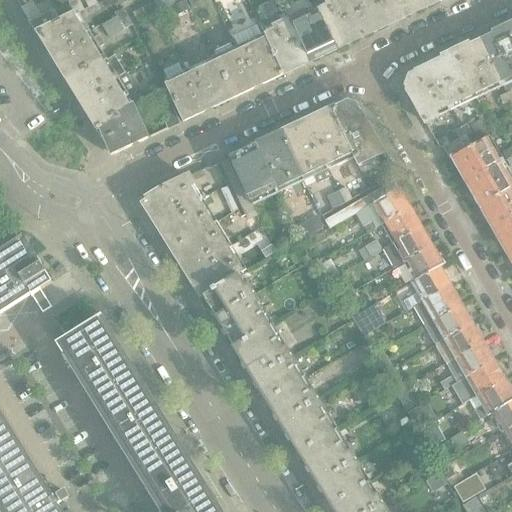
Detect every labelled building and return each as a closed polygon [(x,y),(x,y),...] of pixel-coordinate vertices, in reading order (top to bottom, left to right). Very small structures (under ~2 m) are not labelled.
[(80,5),(77,0),(76,0),(68,4),(71,10),(80,5)] [(98,4),(95,0),(91,0),(85,3),(88,9),(98,4)] [(164,9),(159,0),(158,1),(154,3),(158,12),(159,12),(163,10),(164,9)] [(169,7),(166,0),(159,0),(164,9),(169,7)] [(389,26),(375,0),(329,0),(327,1),(329,5),(317,11),(336,50),(389,26)] [(441,1),(439,0),(375,0),(389,26),(441,1)] [(188,10),(184,1),(173,7),(177,15),(188,10)] [(23,13),(34,6),(31,2),(20,8),(23,13)] [(158,12),(154,3),(148,6),(153,15),(158,12)] [(83,11),(80,5),(71,10),(74,16),(77,14),(83,11)] [(27,18),(37,11),(34,6),(23,13),(27,18)] [(153,15),(148,6),(143,8),(147,18),(153,15)] [(147,18),(143,8),(141,9),(137,11),(142,20),(145,18),(147,18)] [(126,15),(123,9),(117,12),(114,14),(116,18),(117,19),(126,15)] [(41,17),(37,11),(27,18),(28,20),(30,23),(41,17)] [(36,34),(59,23),(53,11),(41,17),(30,23),(36,34)] [(142,20),(137,11),(132,14),(136,23),(142,20)] [(336,50),(317,11),(306,16),(304,12),(280,23),(277,16),(259,24),(264,34),(283,75),(336,50)] [(92,39),(88,33),(84,36),(73,18),(78,15),(77,14),(74,16),(59,23),(36,34),(66,83),(104,60),(103,58),(99,61),(87,41),(92,39)] [(129,20),(126,15),(117,19),(119,25),(129,20)] [(116,18),(101,26),(108,38),(122,31),(119,25),(117,19),(116,18)] [(132,26),(129,20),(119,25),(122,31),(132,26)] [(283,75),(264,34),(261,36),(256,26),(232,37),(237,47),(236,48),(232,49),(230,44),(213,52),(216,57),(213,58),(232,99),(257,87),(283,75)] [(511,76),(511,43),(505,28),(493,34),(494,36),(468,49),(466,46),(454,52),(474,94),(511,76)] [(474,94),(454,52),(442,58),(443,60),(416,73),(417,74),(409,78),(406,87),(408,92),(407,93),(425,124),(437,117),(435,112),(474,94)] [(130,111),(125,103),(129,101),(128,98),(123,100),(116,88),(120,85),(116,79),(124,74),(113,58),(106,62),(104,60),(66,83),(96,131),(96,130),(130,111)] [(232,99),(213,58),(210,59),(212,64),(189,75),(187,70),(186,71),(182,73),(178,64),(162,71),(166,80),(165,81),(164,81),(167,90),(182,122),(207,111),(232,99)] [(163,92),(158,80),(150,83),(148,90),(152,97),(163,92)] [(509,103),(505,94),(499,97),(503,106),(509,103)] [(179,124),(169,101),(156,107),(168,129),(179,124)] [(382,153),(360,115),(358,115),(355,110),(344,106),(336,109),(335,109),(333,110),(332,109),(329,111),(349,154),(355,167),(382,153)] [(147,139),(133,110),(130,111),(96,130),(97,132),(99,131),(109,152),(114,155),(147,139)] [(349,154),(329,111),(280,134),(300,178),(349,154)] [(491,134),(483,119),(469,127),(477,142),(491,134)] [(466,125),(460,128),(465,137),(465,136),(471,133),(466,125)] [(471,146),(465,136),(465,137),(460,128),(455,132),(459,140),(444,149),(450,159),(451,158),(471,146)] [(251,201),(300,178),(280,134),(231,157),(233,162),(235,167),(238,172),(240,177),(242,182),(245,187),(247,192),(249,197),(251,201)] [(499,164),(485,139),(471,147),(471,146),(451,158),(452,160),(452,163),(455,169),(458,170),(466,183),(499,164)] [(511,155),(511,148),(511,147),(501,153),(506,160),(511,155)] [(228,160),(221,163),(222,167),(233,162),(231,157),(230,157),(229,158),(227,159),(228,160)] [(233,162),(222,167),(225,172),(235,167),(233,162)] [(511,189),(511,186),(500,165),(499,164),(466,183),(473,197),(473,199),(477,205),(479,207),(480,208),(511,189)] [(235,167),(225,172),(227,177),(238,172),(235,167)] [(238,172),(227,177),(229,182),(240,177),(238,172)] [(171,251),(212,226),(193,195),(197,192),(188,177),(160,190),(144,200),(145,201),(141,202),(142,203),(171,251)] [(240,177),(229,182),(232,187),(242,182),(240,177)] [(373,177),(364,182),(368,189),(377,184),(373,177)] [(393,181),(388,184),(393,193),(398,190),(393,181)] [(242,182),(232,187),(234,192),(245,187),(242,182)] [(388,184),(384,187),(388,195),(393,193),(388,184)] [(237,210),(227,187),(220,190),(231,213),(237,210)] [(245,187),(234,192),(236,197),(247,192),(245,187)] [(384,187),(379,189),(384,198),(388,195),(384,187)] [(351,200),(346,188),(339,191),(345,204),(351,200)] [(379,189),(375,192),(379,200),(384,198),(379,189)] [(511,189),(480,208),(480,209),(480,211),(483,218),(486,219),(494,232),(511,221),(511,189)] [(380,225),(409,209),(405,201),(406,201),(401,192),(400,192),(398,190),(393,193),(388,195),(384,198),(379,200),(375,203),(370,206),(376,217),(371,220),(372,222),(363,228),(367,234),(381,226),(380,225)] [(339,191),(326,197),(331,210),(345,204),(339,191)] [(247,192),(236,197),(239,202),(249,197),(247,192)] [(375,192),(370,195),(375,203),(379,200),(375,192)] [(370,195),(365,197),(370,206),(375,203),(370,195)] [(249,197),(239,202),(241,207),(252,202),(251,201),(249,197)] [(365,197),(361,200),(366,208),(370,206),(365,197)] [(361,200),(356,203),(361,211),(366,208),(361,200)] [(252,202),(241,207),(243,212),(254,207),(252,202)] [(356,203),(352,205),(357,214),(361,211),(356,203)] [(352,205),(347,208),(352,216),(357,214),(352,205)] [(254,207),(243,212),(245,216),(245,217),(256,212),(254,207)] [(347,208),(343,211),(347,219),(352,216),(347,208)] [(420,228),(416,220),(417,220),(412,211),(411,211),(409,209),(380,225),(381,226),(392,245),(420,228)] [(343,211),(338,213),(343,222),(347,219),(343,211)] [(256,212),(245,217),(248,221),(249,221),(256,218),(259,217),(256,212)] [(338,213),(333,216),(338,224),(343,222),(338,213)] [(323,229),(315,214),(297,225),(305,239),(323,229)] [(333,216),(329,218),(334,227),(338,224),(333,216)] [(329,218),(325,221),(329,229),(334,227),(329,218)] [(511,254),(511,221),(494,232),(501,245),(501,248),(505,254),(507,255),(508,257),(511,254)] [(243,275),(242,273),(212,226),(171,251),(201,299),(202,298),(238,276),(239,277),(243,275)] [(431,247),(427,239),(428,239),(423,230),(422,230),(420,228),(392,245),(383,250),(393,269),(402,264),(431,247)] [(240,248),(250,242),(246,237),(237,243),(240,248)] [(370,258),(382,251),(376,241),(364,248),(358,252),(363,261),(369,257),(370,258)] [(0,314),(26,298),(30,296),(31,297),(51,284),(25,242),(0,257),(0,314)] [(442,266),(438,258),(439,258),(434,249),(433,249),(431,247),(402,264),(413,283),(439,268),(442,266)] [(310,261),(307,255),(300,260),(303,265),(310,261)] [(339,275),(329,258),(322,261),(333,279),(339,275)] [(413,308),(450,287),(445,279),(446,278),(441,269),(440,270),(439,268),(413,283),(411,284),(416,293),(407,298),(413,308)] [(267,325),(257,307),(260,305),(248,286),(245,288),(239,277),(238,276),(202,298),(215,318),(214,319),(221,329),(232,347),(267,325)] [(400,291),(407,287),(405,282),(397,287),(400,291)] [(424,327),(461,306),(456,298),(457,297),(452,288),(451,289),(450,287),(413,308),(424,327)] [(349,294),(345,288),(337,293),(341,299),(349,294)] [(361,306),(354,295),(341,302),(348,313),(361,306)] [(434,346),(471,324),(467,317),(468,316),(463,307),(462,308),(461,306),(424,327),(424,328),(434,346)] [(370,326),(361,313),(361,312),(351,319),(360,333),(370,326)] [(215,511),(172,442),(96,319),(55,345),(158,511),(215,511)] [(340,325),(336,319),(329,323),(333,329),(340,325)] [(445,365),(482,343),(478,336),(479,335),(474,326),(473,327),(471,324),(434,346),(445,365)] [(297,367),(292,358),(286,348),(282,350),(269,329),(270,329),(267,325),(232,347),(234,349),(233,349),(247,371),(246,372),(252,383),(253,382),(265,401),(300,380),(293,369),(297,367)] [(380,346),(372,333),(362,338),(370,351),(380,346)] [(464,379),(493,362),(489,354),(490,354),(485,345),(484,346),(482,343),(445,365),(452,376),(440,383),(444,391),(456,384),(464,379)] [(393,370),(382,351),(374,356),(385,375),(393,370)] [(504,382),(499,373),(501,373),(496,364),(495,365),(493,362),(464,379),(456,384),(462,395),(452,401),(457,409),(476,398),(504,382)] [(404,389),(397,377),(403,374),(399,367),(393,371),(393,370),(385,375),(396,394),(404,389)] [(334,434),(320,412),(324,410),(312,391),(308,393),(300,380),(265,401),(279,423),(278,424),(285,434),(286,434),(299,455),(334,434)] [(511,401),(511,394),(510,392),(511,391),(506,383),(505,383),(504,382),(476,398),(481,407),(474,411),(477,417),(470,421),(472,425),(480,420),(486,416),(489,415),(511,401)] [(405,412),(420,404),(415,396),(400,404),(405,412)] [(511,426),(511,401),(489,415),(500,433),(511,426)] [(61,511),(57,505),(68,499),(64,491),(53,498),(0,412),(0,511),(61,511)] [(409,423),(406,418),(398,422),(401,428),(409,423)] [(480,420),(472,425),(475,429),(482,424),(480,420)] [(511,452),(511,426),(500,433),(511,453),(511,452)] [(443,441),(435,427),(421,435),(429,449),(443,441)] [(365,485),(358,474),(362,471),(350,451),(346,454),(334,434),(299,455),(310,476),(316,487),(317,486),(330,507),(365,485)] [(489,445),(497,441),(494,437),(487,441),(489,445)] [(456,457),(446,441),(446,440),(430,450),(440,467),(456,457)] [(432,459),(427,450),(418,456),(423,464),(432,459)] [(387,511),(376,495),(373,497),(365,485),(330,507),(333,511),(387,511)] [(483,511),(475,498),(466,504),(471,511),(483,511)]
